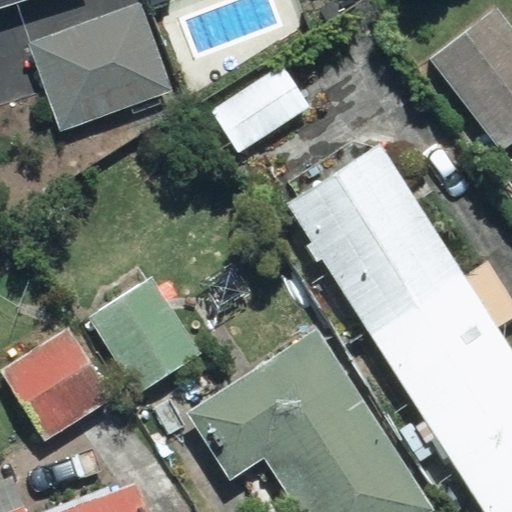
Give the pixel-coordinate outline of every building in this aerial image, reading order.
[(141,0),(30,38),(61,130),(172,92),(141,0)] [(257,0),(167,0),(193,59),(269,26),(257,0)] [(511,29),(497,11),(426,69),(496,154),(511,141),(511,29)] [(312,107),(282,64),(208,116),(238,159),(312,107)] [(511,293),(493,263),(465,281),(380,146),(284,207),(477,511),(511,511),(511,355),(498,333),(511,324),(511,293)] [(90,324),(145,398),(200,357),(145,282),(90,324)] [(114,399),(70,329),(3,372),(47,442),(114,399)] [(425,511),(317,336),(191,414),(234,479),(272,455),(307,511),(425,511)] [(22,511),(13,481),(0,485),(0,511),(148,511),(138,482),(47,511),(22,511)]
